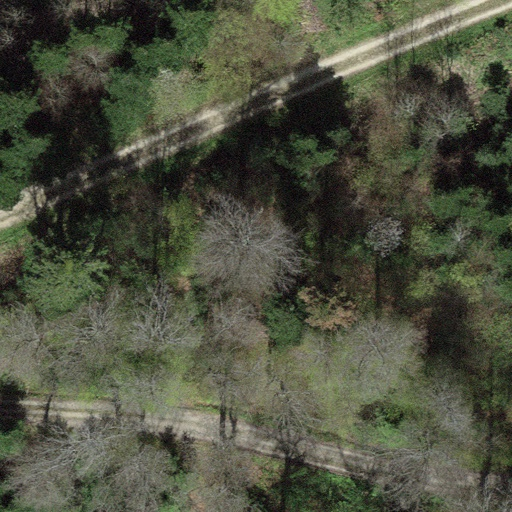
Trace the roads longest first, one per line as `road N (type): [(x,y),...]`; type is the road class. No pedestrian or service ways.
road 1 (track): [(511,0),(0,204)]
road 2 (track): [(511,456),(0,416)]
